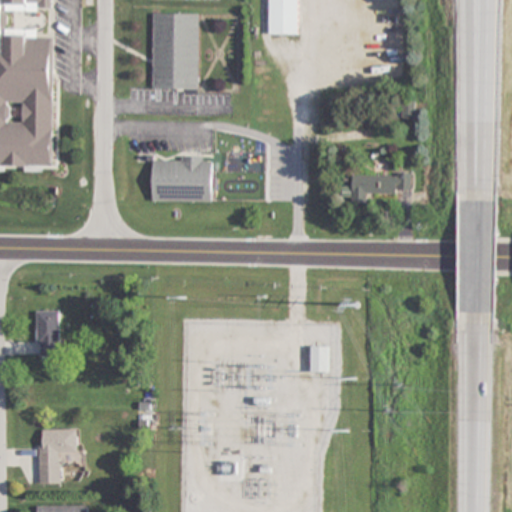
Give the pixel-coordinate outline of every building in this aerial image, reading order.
[(51,0),(0,0),(0,170),(1,170),(1,168),(52,168),(53,37),(4,37),(4,8),(51,9),(51,0)] [(270,0),(270,35),(298,35),(298,0),(270,0)] [(152,89),(198,89),(199,14),(153,13),(152,89)] [(415,104),(403,105),(404,120),(416,120),(415,104)] [(212,202),(212,157),(153,157),(152,202),(212,202)] [(368,193),(413,193),(412,174),(353,175),(353,186),(343,186),(344,202),(368,202),(368,193)] [(59,357),(59,311),(37,311),(37,357),(59,357)] [(328,347),(311,347),(311,372),(328,372),(328,347)] [(77,429),(40,429),(40,483),(61,483),(61,453),(77,453),(77,429)]
